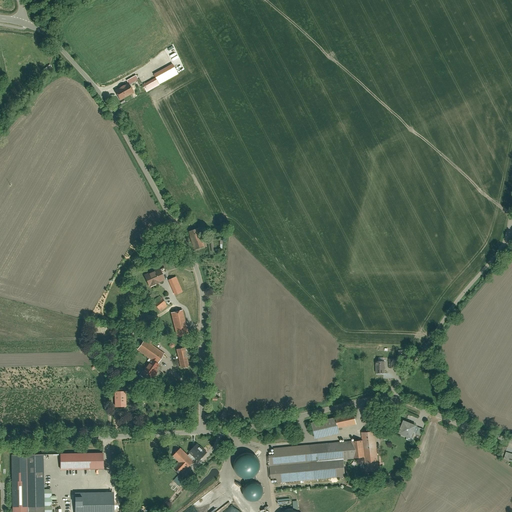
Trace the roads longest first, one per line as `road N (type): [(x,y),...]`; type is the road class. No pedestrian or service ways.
road 1 (unclassified): [(20,22),(57,44),(96,88),(197,272),(202,430)]
road 2 (residential): [(0,436),(202,430)]
road 3 (residential): [(390,392),(511,235)]
road 4 (residential): [(202,430),(236,430),(390,392)]
road 5 (residential): [(390,392),(511,441)]
